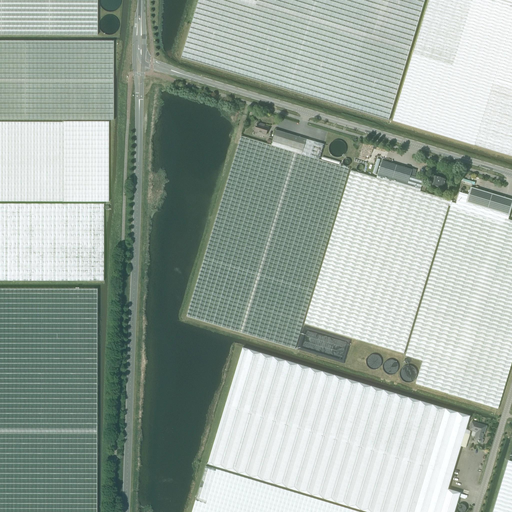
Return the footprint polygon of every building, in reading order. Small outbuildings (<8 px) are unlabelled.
[(0,0),(0,34),(97,35),(96,0),(0,0)] [(198,0),(181,58),(389,120),(424,0),(198,0)] [(511,5),(511,6),(494,0),(492,0),(428,0),(392,121),(511,157),(511,5)] [(113,41),(0,41),(0,119),(113,120),(113,41)] [(0,121),(0,201),(64,202),(109,202),(109,121),(63,121),(63,122),(0,121)] [(262,124),(257,123),(256,127),(255,128),(254,130),(255,131),(266,135),(268,128),(261,126),(262,124)] [(303,151),(306,139),(276,130),(272,142),(303,151)] [(303,151),(272,142),(271,145),(241,136),(204,259),(187,316),(295,349),(349,169),(319,160),(323,145),(306,139),(303,151)] [(382,160),(376,178),(420,191),(423,180),(410,176),(412,169),(382,160)] [(450,200),(420,191),(376,178),(351,170),(304,324),(404,354),(450,200)] [(443,188),(445,180),(440,178),(441,178),(438,177),(433,176),(430,184),(435,186),(438,187),(443,188)] [(511,199),(471,187),(468,195),(466,202),(509,215),(511,206),(511,199)] [(511,220),(508,219),(509,215),(466,202),(468,195),(459,192),(456,204),(452,202),(419,310),(405,356),(423,361),(416,384),(498,409),(511,361),(511,220)] [(0,281),(63,281),(103,281),(104,205),(0,204),(0,281)] [(96,511),(96,289),(0,289),(0,511),(96,511)] [(470,431),(466,430),(470,416),(310,368),(242,348),(207,464),(275,485),(366,511),(454,511),(460,493),(448,489),(461,446),(466,448),(470,435),(469,434),(470,431)] [(472,422),(470,429),(477,431),(474,440),(478,441),(479,442),(479,443),(482,444),(483,440),(482,439),(484,432),(483,432),(485,426),(472,422)] [(511,511),(511,461),(508,460),(493,511),(511,511)] [(359,511),(300,494),(206,466),(191,511),(359,511)]
